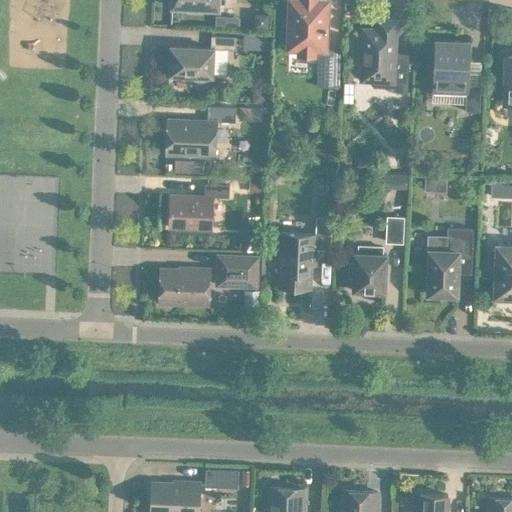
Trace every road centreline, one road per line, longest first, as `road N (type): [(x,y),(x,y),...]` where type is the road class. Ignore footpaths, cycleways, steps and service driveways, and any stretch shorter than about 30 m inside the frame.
road 1 (residential): [(511,355),(94,338)]
road 2 (residential): [(123,451),(511,462)]
road 3 (residential): [(109,0),(94,338)]
road 4 (residential): [(0,441),(123,451)]
